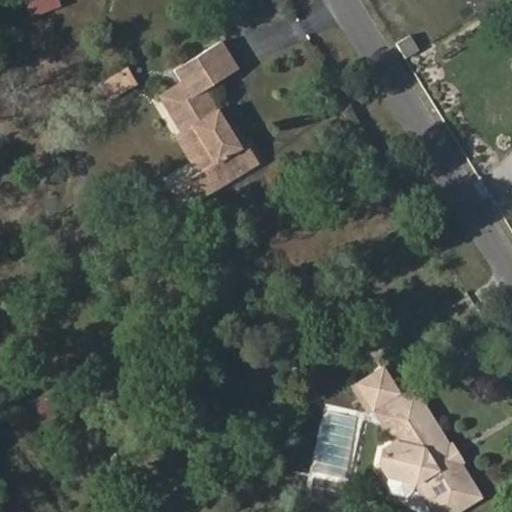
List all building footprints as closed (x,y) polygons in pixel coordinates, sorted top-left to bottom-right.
[(63,12),(59,0),(27,0),(34,22),(63,12)] [(245,75),(225,42),(175,75),(181,87),(163,98),(184,136),(176,141),(199,179),(175,195),(189,221),(266,169),(238,120),(232,124),(214,94),(245,75)] [(102,80),(111,97),(139,82),(130,65),(102,80)] [(391,372),(362,390),(382,423),(411,405),(391,372)] [(436,407),(428,394),(411,405),(382,423),(398,450),(392,472),(402,485),(432,492),(443,511),(476,511),(492,503),(474,473),(462,470),(456,462),(458,446),(446,425),(419,442),(409,427),(436,407)] [(409,427),(419,442),(446,425),(436,407),(409,427)] [(474,466),(465,449),(458,446),(456,462),(462,470),(474,473),(474,466)]
